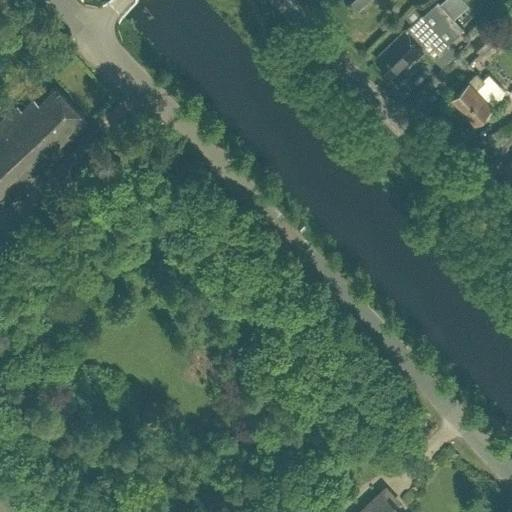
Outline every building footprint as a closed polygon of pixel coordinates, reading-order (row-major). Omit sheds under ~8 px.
[(449,41),(464,27),(438,0),(424,13),(423,12),(377,56),(397,77),(427,48),(436,57),(451,42),(449,41)] [(472,40),(484,53),(502,35),(490,22),(472,40)] [(470,79),(452,95),(476,121),(494,105),(500,99),(504,89),(489,73),(485,78),(479,71),(470,79)] [(0,119),(0,194),(7,202),(76,138),(67,129),(83,115),(55,85),(39,101),(35,96),(22,108),(18,104),(8,113),(6,113),(0,119)] [(354,511),(401,511),(380,489),(354,511)]
